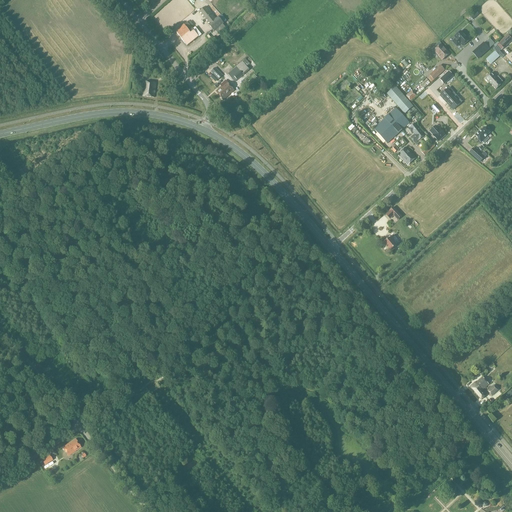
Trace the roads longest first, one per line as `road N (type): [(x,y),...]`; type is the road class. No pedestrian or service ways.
road 1 (track): [(103,143),(229,160),(458,427),(442,457),(387,466),(362,425),(308,386),(276,382),(242,391),(219,362),(169,371)]
road 2 (track): [(0,212),(103,143),(229,299)]
road 3 (track): [(383,511),(389,507),(354,486),(314,477),(306,459),(291,452),(283,421),(234,404),(212,376),(181,377),(160,389)]
road 4 (primary): [(511,465),(329,248)]
road 5 (unclassified): [(329,248),(511,83)]
road 6 (unclassified): [(0,326),(148,511)]
road 7 (track): [(154,381),(17,199)]
road 8 (primary): [(202,130),(125,112),(0,134)]
road 9 (track): [(371,296),(511,168)]
road 10 (track): [(297,382),(347,360),(433,459)]
road 11 (primary): [(329,248),(267,177),(202,130)]
road 12 (unclassified): [(202,130),(207,104),(122,0)]
road 13 (track): [(251,511),(160,389)]
